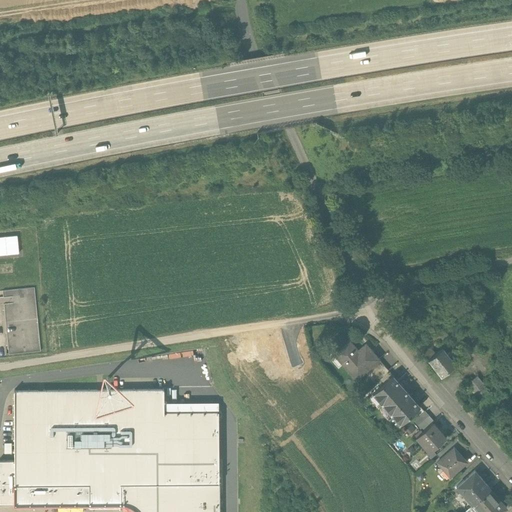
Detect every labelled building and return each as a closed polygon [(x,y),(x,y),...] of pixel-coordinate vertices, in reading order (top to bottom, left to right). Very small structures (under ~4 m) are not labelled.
[(34,288),(2,291),(9,354),(40,351),(34,288)] [(441,326),(417,345),(428,360),(435,355),(430,348),(447,334),(441,326)] [(366,345),(358,351),(348,340),(333,353),(334,354),(337,351),(346,362),(343,364),(356,379),(365,372),(379,360),(366,345)] [(435,355),(428,360),(441,377),(455,366),(451,360),(454,357),(450,352),(447,355),(442,349),(435,355)] [(379,360),(365,372),(375,383),(377,381),(388,371),(379,360)] [(297,405),(274,363),(254,373),(277,416),(297,405)] [(388,371),(377,381),(381,386),(393,376),(388,371)] [(381,386),(372,394),(373,394),(375,393),(383,402),(381,404),(402,386),(393,376),(381,386)] [(477,376),(467,384),(477,397),(487,390),(477,376)] [(402,386),(381,404),(382,404),(384,403),(392,412),(390,414),(411,397),(402,386)] [(118,393),(104,393),(104,392),(103,392),(103,393),(89,393),(89,392),(88,392),(88,393),(74,393),(74,392),(73,392),(73,393),(59,393),(59,392),(58,392),(58,393),(44,393),(44,392),(43,392),(43,393),(29,393),(29,392),(28,392),(28,393),(15,393),(15,392),(14,392),(14,393),(14,405),(13,405),(13,406),(14,406),(14,416),(13,416),(13,417),(14,417),(14,428),(13,428),(13,429),(14,429),(14,439),(13,439),(13,440),(14,440),(14,451),(13,451),(13,452),(14,452),(14,462),(0,461),(0,505),(122,504),(131,506),(138,511),(139,511),(221,511),(218,414),(164,414),(164,404),(165,404),(165,403),(164,403),(164,392),(163,392),(163,391),(162,391),(162,392),(149,392),(149,391),(148,391),(148,392),(134,392),(134,391),(133,391),(133,392),(119,393),(119,392),(118,392),(118,393)] [(420,407),(411,397),(390,414),(391,415),(393,413),(401,423),(399,424),(399,425),(408,417),(420,407)] [(420,407),(408,417),(412,422),(412,421),(424,412),(420,407)] [(424,412),(412,421),(422,432),(433,423),(434,422),(424,411),(424,412)] [(433,423),(422,432),(416,437),(429,452),(446,438),(433,423)] [(454,448),(444,457),(443,456),(436,462),(444,470),(446,468),(451,474),(449,476),(449,477),(466,462),(454,448)] [(491,489),(474,470),(456,486),(464,495),(467,493),(475,502),(475,503),(491,489)] [(491,489),(475,503),(475,502),(470,506),(475,511),(500,511),(506,507),(491,489)]
